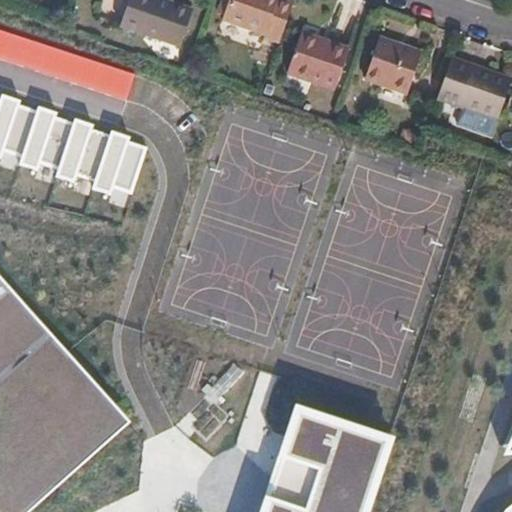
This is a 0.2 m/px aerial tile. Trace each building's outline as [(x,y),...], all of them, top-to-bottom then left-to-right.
[(179,46),(191,9),(165,0),(127,0),(119,24),(179,46)] [(223,0),(218,15),(261,31),(259,36),(275,40),(290,0),(223,0)] [(332,87),(347,47),(326,40),(300,29),(285,70),(332,87)] [(135,77),(0,31),(0,57),(127,101),(135,77)] [(405,92),(419,51),(377,36),(363,77),(405,92)] [(451,57),(449,61),(437,97),(494,118),(496,108),(501,110),(511,78),(451,57)] [(0,157),(0,158),(3,151),(22,157),(20,164),(35,170),(38,163),(60,170),(58,177),(75,183),(77,176),(97,182),(95,189),(110,194),(112,187),(132,194),(147,150),(127,143),(129,138),(113,132),(111,138),(92,132),(94,126),(76,120),(74,126),(53,118),(54,113),(38,108),(36,113),(17,107),(19,101),(2,96),(0,101),(0,157)] [(0,511),(368,511),(393,438),(294,407),(286,435),(278,457),(265,498),(260,511),(27,511),(28,511),(127,424),(0,280),(0,511)] [(501,511),(511,511),(511,433),(503,456),(511,455),(511,503),(503,510),(501,511)]
